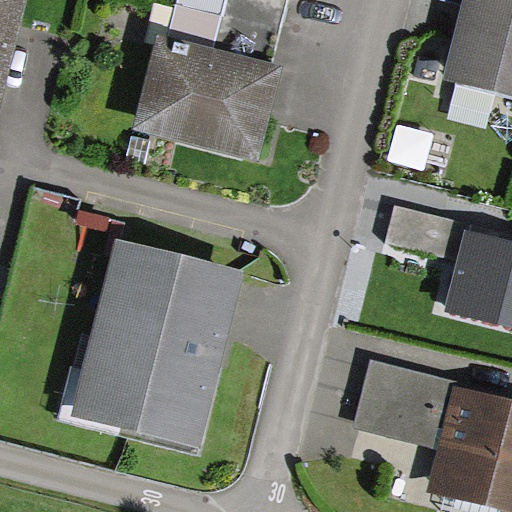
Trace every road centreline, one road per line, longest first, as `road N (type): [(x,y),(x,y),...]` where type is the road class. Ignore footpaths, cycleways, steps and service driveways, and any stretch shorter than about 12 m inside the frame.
road 1 (residential): [(392,0),(267,511)]
road 2 (residential): [(164,511),(0,469)]
